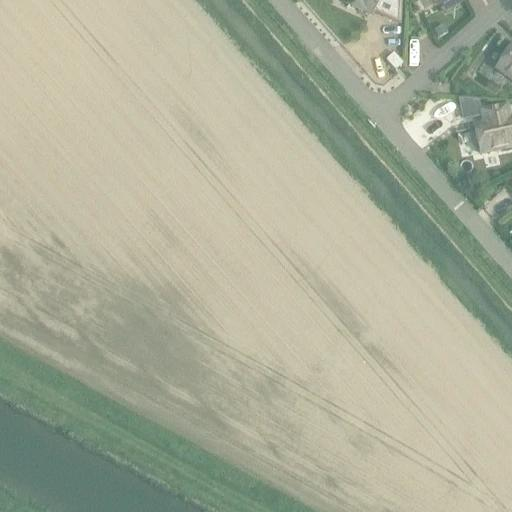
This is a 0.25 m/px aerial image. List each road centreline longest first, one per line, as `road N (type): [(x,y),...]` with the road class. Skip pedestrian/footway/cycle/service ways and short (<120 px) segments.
road 1 (residential): [(511,267),(379,116)]
road 2 (residential): [(379,116),(511,0)]
road 3 (residential): [(379,116),(278,0)]
